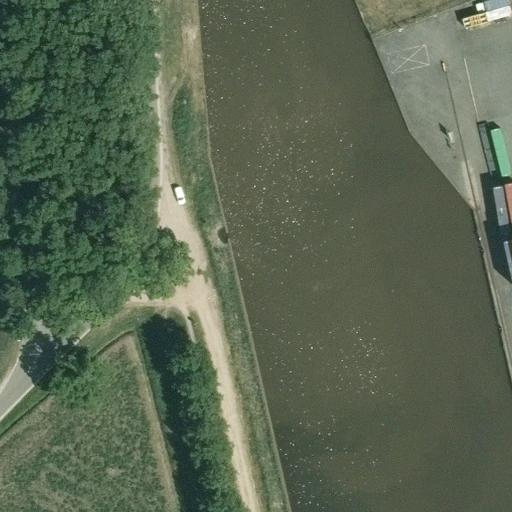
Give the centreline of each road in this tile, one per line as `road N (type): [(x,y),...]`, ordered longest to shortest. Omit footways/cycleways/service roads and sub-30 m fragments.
road 1 (unclassified): [(50,358),(116,291),(148,220),(145,0)]
road 2 (track): [(185,290),(206,309),(252,511)]
road 3 (unclassified): [(50,358),(0,146)]
road 4 (track): [(185,290),(178,232),(153,164)]
